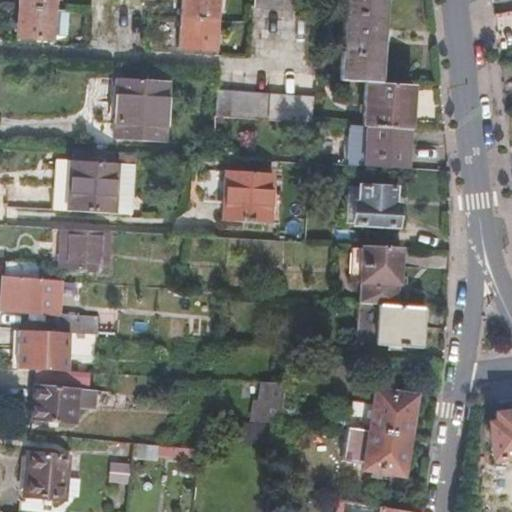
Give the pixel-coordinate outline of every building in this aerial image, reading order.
[(18,0),(18,10),(54,12),(55,0),(18,0)] [(181,0),(180,20),(215,22),(216,0),(181,0)] [(251,0),(251,6),(306,9),(306,0),(251,0)] [(340,0),(335,80),(358,81),(375,82),(380,0),(340,0)] [(54,12),(18,10),(16,38),(53,39),(54,12)] [(215,22),(180,20),(178,48),(213,49),(215,22)] [(107,140),(157,142),(161,82),(110,78),(107,140)] [(407,84),(375,82),(358,81),(357,126),(406,129),(407,84)] [(213,94),(212,118),(226,119),(265,121),(266,97),(213,94)] [(266,97),(265,121),(307,123),(309,99),(266,97)] [(226,119),(212,118),(212,129),(226,130),(226,119)] [(357,126),(348,126),(346,165),(355,165),(357,126)] [(406,129),(357,126),(355,165),(405,169),(406,129)] [(65,213),(108,215),(110,165),(68,163),(65,213)] [(221,222),(264,224),(267,174),(224,172),(221,222)] [(370,246),(393,248),(395,207),(393,207),(393,190),(354,187),(354,205),(350,205),(348,225),(372,226),(370,246)] [(108,232),(49,229),(48,265),(105,268),(108,232)] [(398,248),(393,248),(370,246),(360,246),(357,304),(358,304),(376,305),(395,307),(398,248)] [(3,279),(18,280),(40,282),(41,268),(4,265),(3,279)] [(40,282),(18,280),(17,315),(57,318),(58,283),(40,282)] [(421,309),(395,307),(376,305),(358,304),(356,341),(373,343),(419,346),(421,309)] [(66,333),(67,319),(57,319),(56,332),(66,333)] [(70,333),(97,335),(98,320),(67,319),(66,333),(70,333)] [(32,371),(68,373),(70,333),(66,333),(56,332),(47,332),(16,329),(16,370),(32,371)] [(68,373),(32,371),(30,421),(47,422),(56,423),(73,424),(74,409),(85,409),(85,374),(68,373)] [(241,384),(173,382),(172,405),(239,408),(241,384)] [(253,422),(279,423),(279,417),(284,383),(258,382),(253,422)] [(369,432),(407,438),(414,398),(376,392),(369,432)] [(485,423),(489,459),(511,457),(511,413),(492,414),(493,423),(485,423)] [(407,438),(369,432),(362,469),(401,475),(407,438)] [(132,444),(130,459),(142,460),(143,445),(132,444)] [(24,477),(66,481),(69,458),(27,453),(24,477)] [(130,466),(109,464),(109,485),(127,487),(130,466)] [(19,511),(62,511),(66,481),(24,477),(19,511)] [(336,501),(334,509),(354,511),(376,511),(377,508),(336,501)]
